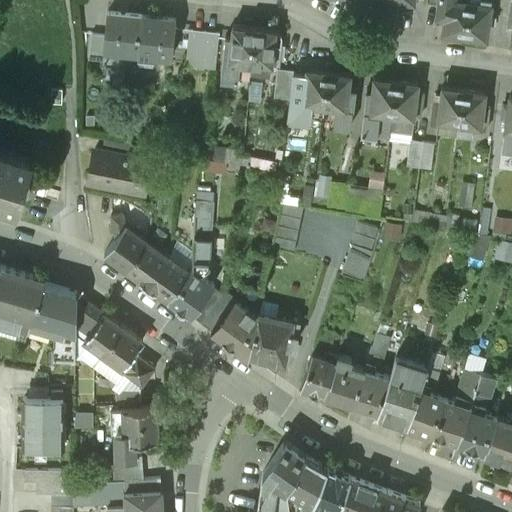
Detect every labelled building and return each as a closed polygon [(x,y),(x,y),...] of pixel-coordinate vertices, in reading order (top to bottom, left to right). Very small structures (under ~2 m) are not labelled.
[(441,0),(441,2),(439,13),(445,14),(443,29),(465,32),(469,0),(441,0)] [(480,0),(481,0),(478,0),(469,0),(465,32),(487,35),(489,20),(495,21),(496,15),(490,14),(492,2),(491,2),(491,0),(480,0)] [(142,13),(108,10),(106,33),(105,45),(139,49),(142,13)] [(175,17),(142,13),(139,49),(172,52),(172,48),(175,25),(175,17)] [(231,23),(229,37),(225,37),(221,77),(238,78),(240,59),(251,60),(255,25),(231,23)] [(219,30),(175,25),(172,48),(187,50),(186,61),(215,65),(219,30)] [(277,27),(255,25),(251,60),(250,70),(267,71),(268,62),(273,62),(279,62),(282,34),(281,30),(279,28),(277,27)] [(106,33),(94,31),(92,55),(104,57),(105,45),(106,33)] [(329,67),(305,64),(305,69),(295,67),(291,94),(289,113),(309,116),(311,99),(324,101),(329,67)] [(295,67),(278,65),(275,92),(291,94),(295,67)] [(351,70),(329,67),(324,101),(336,102),(334,120),(351,122),(355,84),(349,84),(351,70)] [(396,76),(373,73),(372,87),(367,87),(362,130),(389,133),(390,125),(396,76)] [(418,79),(396,76),(390,125),(412,127),(414,112),(420,113),(423,94),(416,93),(418,79)] [(463,84),(440,81),(436,115),(458,119),(463,84)] [(486,87),(463,84),(458,119),(457,134),(471,136),(472,126),(487,128),(490,103),(484,102),(486,87)] [(62,86),(52,86),(51,100),(62,100),(62,86)] [(507,107),(500,106),(500,113),(506,114),(502,143),(511,144),(511,91),(509,91),(507,107)] [(422,135),(410,134),(407,160),(419,162),(422,136),(422,135)] [(136,141),(104,135),(102,145),(134,151),(136,141)] [(434,138),(422,136),(419,162),(431,163),(434,138)] [(242,147),(209,141),(207,154),(240,160),(242,147)] [(102,145),(95,143),(88,178),(146,189),(153,155),(134,151),(102,145)] [(33,156),(0,145),(0,195),(19,202),(27,176),(33,156)] [(275,167),(277,157),(251,152),(249,162),(275,167)] [(316,175),(306,174),(301,200),(311,201),(316,175)] [(282,196),(297,199),(298,193),(291,191),(291,189),(289,188),(290,178),(285,177),(282,196)] [(350,180),(330,177),(327,203),(347,206),(350,180)] [(462,177),(459,199),(472,201),(475,179),(462,177)] [(382,186),(350,180),(347,206),(379,212),(382,186)] [(213,189),(198,188),(194,233),(211,234),(213,189)] [(303,204),(282,200),(273,243),(294,247),(303,204)] [(482,203),(478,230),(487,231),(491,205),(482,203)] [(428,220),(430,209),(414,205),(412,217),(428,220)] [(461,226),(462,217),(459,217),(460,211),(447,208),(446,211),(444,223),(461,226)] [(446,211),(430,209),(428,220),(444,223),(446,211)] [(478,215),(463,212),(462,217),(461,226),(475,229),(478,215)] [(511,221),(511,214),(495,212),(492,228),(511,230),(511,221)] [(125,214),(110,216),(114,239),(105,252),(126,268),(148,238),(126,222),(125,214)] [(276,218),(264,215),(260,228),(273,232),(276,218)] [(379,224),(358,217),(350,239),(352,239),(371,246),(379,224)] [(402,221),(387,219),(384,235),(400,237),(402,221)] [(489,233),(472,229),(466,251),(483,256),(489,233)] [(211,234),(194,233),(192,266),(200,272),(208,264),(211,234)] [(511,258),(511,239),(499,236),(495,255),(511,258)] [(148,238),(126,268),(148,283),(169,253),(148,238)] [(352,239),(341,270),(362,277),(372,246),(371,246),(352,239)] [(252,247),(244,283),(263,287),(271,249),(252,247)] [(169,253),(148,283),(169,298),(191,268),(169,253)] [(45,276),(2,264),(0,269),(0,319),(29,328),(32,317),(31,317),(43,278),(44,278),(45,276)] [(191,268),(169,298),(191,314),(214,282),(200,272),(192,266),(191,268)] [(76,292),(46,282),(46,279),(44,278),(43,278),(31,317),(32,317),(56,325),(54,358),(75,358),(76,333),(76,292)] [(104,311),(76,292),(76,333),(84,339),(104,311)] [(236,297),(213,329),(248,354),(249,351),(257,312),(236,297)] [(300,318),(258,309),(257,312),(249,351),(268,355),(267,359),(268,361),(280,364),(282,362),(283,359),(285,359),(288,344),(295,346),(298,331),(297,331),(300,318)] [(104,311),(84,339),(103,353),(123,325),(104,311)] [(123,325),(103,353),(126,369),(124,371),(141,384),(154,366),(134,352),(143,339),(123,325)] [(335,331),(321,326),(302,385),(326,392),(339,352),(339,351),(329,348),(335,331)] [(365,365),(354,401),(378,409),(390,373),(375,369),(377,364),(380,365),(391,333),(377,329),(365,365)] [(352,356),(339,352),(326,392),(343,398),(342,402),(351,405),(353,401),(354,401),(365,365),(351,361),(352,356)] [(378,409),(378,411),(408,420),(426,365),(396,355),(390,373),(378,409)] [(408,420),(408,421),(432,430),(444,393),(430,389),(431,384),(435,385),(442,362),(428,358),(426,365),(408,420)] [(511,383),(507,381),(501,400),(509,403),(511,394),(511,383)] [(139,388),(115,389),(115,401),(140,399),(139,388)] [(470,403),(444,393),(432,430),(458,440),(470,403)] [(51,396),(24,396),(24,445),(63,445),(63,397),(51,396)] [(470,403),(458,440),(484,450),(496,414),(496,413),(470,403)] [(157,405),(122,406),(123,422),(115,422),(117,455),(117,458),(137,457),(137,454),(136,440),(158,439),(157,405)] [(496,414),(484,450),(511,460),(511,420),(507,418),(496,414)] [(305,455),(285,440),(264,472),(257,511),(276,511),(289,510),(286,489),(305,455)] [(137,457),(117,458),(117,455),(114,456),(115,477),(123,477),(143,475),(141,453),(137,454),(137,457)] [(305,455),(286,489),(304,498),(304,509),(302,509),(302,511),(316,511),(317,511),(313,508),(313,503),(327,467),(305,455)] [(351,476),(327,467),(313,503),(313,508),(317,511),(316,511),(325,511),(325,507),(336,511),(338,511),(351,476)] [(61,468),(25,468),(25,480),(37,480),(37,492),(51,492),(74,492),(73,480),(61,480),(61,468)] [(143,475),(123,477),(124,498),(125,498),(125,490),(161,488),(160,475),(143,475)] [(378,511),(387,490),(351,476),(338,511),(378,511)] [(162,511),(161,488),(125,490),(125,498),(126,503),(107,504),(107,511),(162,511)] [(415,511),(419,502),(387,490),(378,511),(415,511)] [(73,511),(74,492),(51,492),(51,511),(73,511)]
